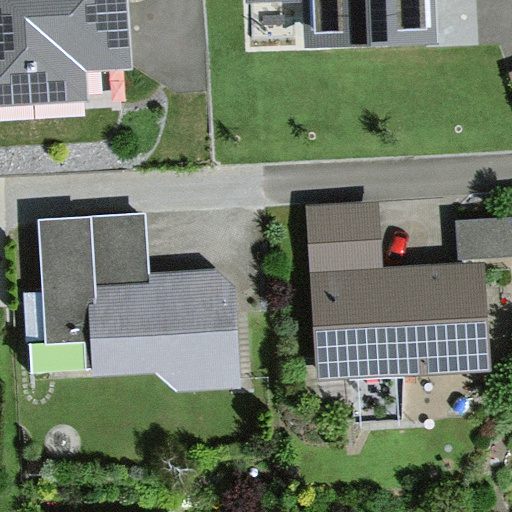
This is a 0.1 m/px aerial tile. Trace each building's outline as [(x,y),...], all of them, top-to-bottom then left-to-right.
[(124,0),(0,0),(0,110),(87,105),(85,69),(129,66),(124,0)] [(435,0),(250,0),(251,46),(436,42),(435,0)] [(322,381),(493,372),(487,260),(384,266),(381,202),(313,206),(322,381)] [(146,214),(39,220),(44,344),(84,342),(85,371),(93,370),(93,374),(156,372),(177,388),(240,385),(235,288),(214,268),(149,271),(146,214)] [(511,216),(458,219),(460,258),(511,255),(511,216)]
